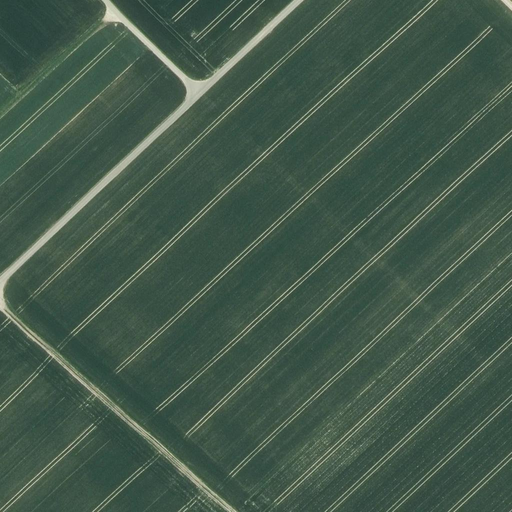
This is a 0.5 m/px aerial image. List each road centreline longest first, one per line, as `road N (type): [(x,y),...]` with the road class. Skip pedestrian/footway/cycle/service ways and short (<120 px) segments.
road 1 (track): [(308,0),(0,283)]
road 2 (track): [(0,307),(228,511)]
road 3 (track): [(114,10),(0,116)]
road 4 (track): [(199,94),(104,0)]
